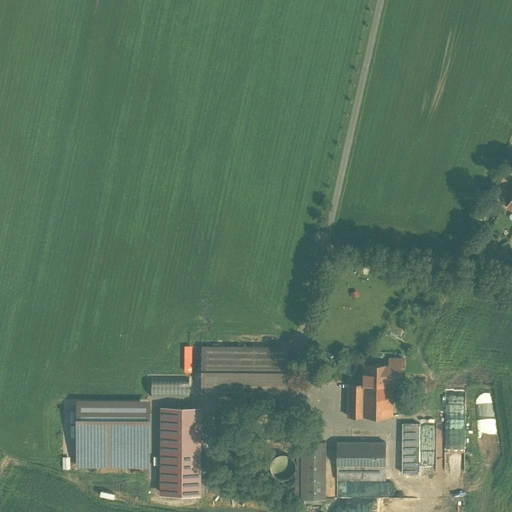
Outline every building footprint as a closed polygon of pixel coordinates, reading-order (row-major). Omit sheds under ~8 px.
[(287,347),(205,347),(205,394),(287,395),(287,347)] [(390,364),(364,364),(364,383),(390,383),(391,379),(400,379),(401,365),(401,364),(390,364)] [(364,383),(349,382),(349,416),(393,416),(394,386),(390,386),(390,383),(364,383)] [(147,400),(79,400),(79,465),(147,465),(147,400)] [(188,409),(162,408),(161,492),(187,492),(188,409)] [(202,409),(188,409),(187,492),(201,492),(202,409)] [(419,422),(403,422),(402,464),(418,464),(419,422)] [(282,437),(268,435),(267,441),(280,444),(282,437)] [(326,441),(302,441),(302,498),(326,498),(326,441)] [(386,442),(338,441),(338,472),(385,472),(386,442)] [(284,454),(282,454),(280,454),(278,455),(276,455),(274,457),(273,459),(272,460),(271,462),(270,465),(270,467),(270,469),(271,470),(271,472),(272,473),(273,475),(274,476),(275,477),(277,478),(280,479),(282,479),(285,479),(288,478),(289,476),(291,475),(292,473),(293,472),(294,470),(294,468),(294,466),(294,464),(293,461),(292,459),(291,458),(288,456),(286,455),(284,454)]
